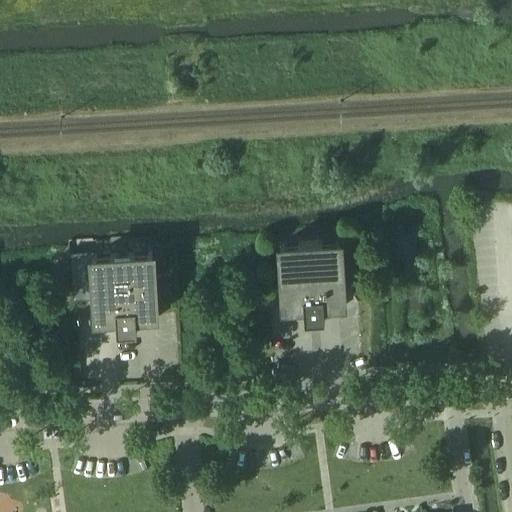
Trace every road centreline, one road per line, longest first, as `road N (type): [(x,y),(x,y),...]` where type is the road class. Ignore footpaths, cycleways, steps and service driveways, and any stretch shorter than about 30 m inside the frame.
road 1 (residential): [(182,407),(456,399)]
road 2 (residential): [(0,418),(182,407)]
